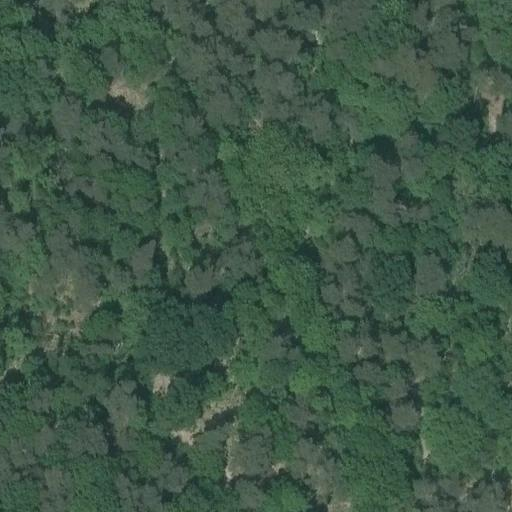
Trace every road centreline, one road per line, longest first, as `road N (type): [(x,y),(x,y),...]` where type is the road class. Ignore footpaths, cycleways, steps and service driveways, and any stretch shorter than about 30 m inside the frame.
road 1 (track): [(59,0),(121,121),(177,313),(235,440),(314,511)]
road 2 (unclassified): [(379,511),(147,0)]
